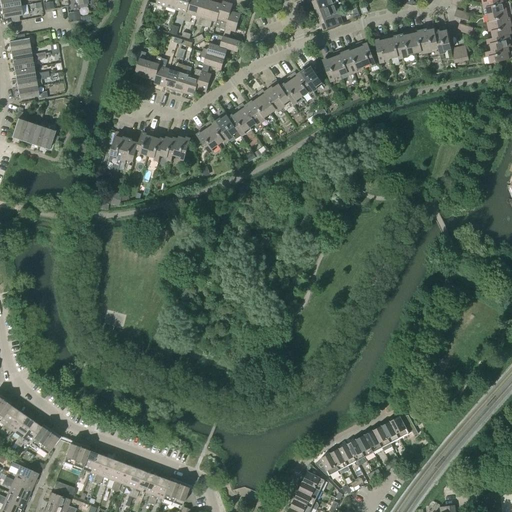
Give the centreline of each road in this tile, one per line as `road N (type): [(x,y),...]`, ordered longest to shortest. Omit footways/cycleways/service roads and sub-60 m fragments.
road 1 (residential): [(130,119),(188,115),(302,43)]
road 2 (residential): [(216,511),(202,478),(72,430)]
road 3 (residential): [(302,43),(436,5)]
